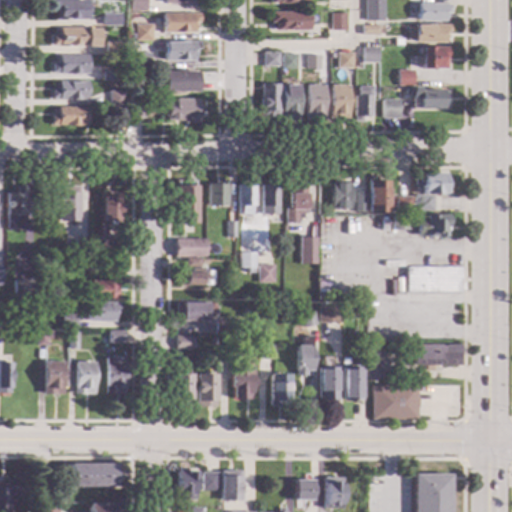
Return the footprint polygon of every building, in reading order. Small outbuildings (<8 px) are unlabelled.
[(145,0),(145,11),(128,11),(128,0),(145,0)] [(383,0),(383,21),(364,21),(364,0),(383,0)] [(85,20),(55,20),(55,11),(50,11),(50,1),(85,1),(85,20)] [(444,5),(449,5),(449,13),(444,13),(444,21),(416,21),(416,3),(444,4),(444,5)] [(306,31),(273,31),(273,23),(268,23),(268,13),(306,12),(306,31)] [(197,23),(192,23),(192,33),(167,33),(167,35),(163,35),(163,33),(161,33),(161,14),(197,14),(197,23)] [(344,31),(328,31),(329,14),(344,14),(344,31)] [(112,27),(99,27),(99,18),(111,18),(112,18),(112,27)] [(448,35),(444,35),(444,43),(414,43),(414,41),(406,41),(406,27),(414,27),(414,24),(448,24),(448,35)] [(150,41),(133,41),(133,25),(150,25),(150,41)] [(376,27),(382,27),(383,34),(376,34),(376,36),(361,36),(361,26),(376,26),(376,27)] [(85,46),(50,46),(50,37),(55,37),(55,28),(85,28),(85,46)] [(120,54),(102,54),(102,42),(120,43),(120,54)] [(198,49),(192,49),(192,62),(184,61),(184,63),(175,63),(175,61),(162,61),(162,42),(198,42),(198,49)] [(446,69),(420,70),(419,47),(446,47),(446,69)] [(376,63),(361,64),(361,48),(376,48),(376,63)] [(149,71),(132,71),(132,53),(149,53),(149,71)] [(276,67),(261,67),(261,53),(276,53),(276,67)] [(351,68),(335,69),(335,54),(351,54),(351,68)] [(295,70),(279,70),(279,55),(295,55),(295,70)] [(84,74),(49,74),(50,64),(55,64),(55,56),(84,56),(84,74)] [(318,70),(304,69),(304,56),(318,56),(318,70)] [(120,82),(99,82),(99,71),(112,71),(112,66),(120,66),(120,82)] [(411,86),(396,86),(395,71),(411,71),(411,86)] [(195,93),(159,92),(160,72),(196,73),(195,93)] [(84,100),(49,100),(49,90),(54,90),(54,81),(84,81),(84,100)] [(277,117),(271,116),(271,119),(269,121),(264,121),(262,119),(262,116),(258,116),(259,85),(277,85),(277,117)] [(297,121),(278,121),(278,106),(279,106),(280,85),(297,86),(297,121)] [(321,121),(302,121),(303,106),(304,106),(304,85),(322,85),(321,121)] [(346,121),(327,121),(327,106),(328,107),(328,85),(346,86),(346,121)] [(371,93),(372,93),(372,117),(370,117),(370,119),(353,119),(352,95),(356,95),(356,87),(371,87),(371,93)] [(418,91),(441,90),(441,109),(411,109),(411,97),(409,97),(409,94),(403,94),(403,88),(418,88),(418,91)] [(121,107),(106,107),(106,92),(121,92),(121,107)] [(196,123),(183,123),(183,122),(164,122),(164,99),(196,99),(196,123)] [(143,119),(126,119),(126,100),(143,101),(143,119)] [(397,119),(380,119),(380,100),(397,100),(397,119)] [(84,108),(84,126),(49,126),(49,116),(54,116),(54,108),(84,108)] [(120,124),(110,124),(110,109),(120,109),(120,124)] [(443,182),(447,182),(447,195),(419,195),(419,186),(412,186),(412,173),(443,173),(443,182)] [(376,181),(386,181),(386,213),(366,213),(366,176),(376,176),(376,181)] [(192,225),(171,224),(172,181),(193,181),(192,225)] [(223,207),(204,207),(204,184),(212,184),(212,181),(224,181),(223,207)] [(246,185),(252,185),(252,215),(235,215),(235,185),(237,185),(237,182),(246,182),(246,185)] [(268,185),(276,185),(276,215),(259,215),(259,185),(262,185),(262,183),(268,183),(268,185)] [(348,209),(328,209),(329,183),(348,183),(348,209)] [(23,230),(3,229),(3,194),(14,194),(14,186),(23,187),(23,230)] [(77,222),(56,222),(57,187),(77,187),(77,222)] [(304,214),(296,214),(296,224),(283,224),(283,208),(288,208),(288,187),(304,187),(304,214)] [(119,220),(118,220),(118,223),(111,223),(111,225),(104,225),(104,223),(98,223),(99,193),(119,194),(119,220)] [(432,212),(412,212),(412,196),(432,195),(432,212)] [(410,213),(394,213),(394,197),(410,197),(410,213)] [(363,214),(355,214),(356,198),(364,198),(363,214)] [(445,227),(443,227),(443,237),(423,237),(423,236),(416,236),(416,219),(423,219),(423,216),(445,215),(445,227)] [(409,231),(391,230),(391,216),(409,216),(409,231)] [(233,238),(223,238),(224,222),(233,222),(233,238)] [(316,265),(298,265),(298,238),(316,238),(316,265)] [(203,257),(173,258),(172,240),(203,239),(203,257)] [(86,242),(86,258),(70,258),(71,241),(86,242)] [(115,259),(99,259),(99,241),(115,241),(115,259)] [(253,269),(238,269),(238,253),(253,253),(253,269)] [(197,269),(205,269),(205,286),(177,287),(177,279),(183,278),(183,259),(197,259),(197,269)] [(100,264),(99,273),(84,272),(84,263),(100,264)] [(271,283),(256,283),(256,266),(264,266),(271,266),(271,283)] [(458,293),(405,293),(405,268),(458,267),(458,293)] [(31,300),(11,300),(11,280),(12,280),(31,280),(31,300)] [(116,300),(89,299),(89,287),(86,287),(86,282),(89,282),(89,281),(116,281),(116,300)] [(112,304),(117,305),(117,314),(112,314),(112,322),(85,322),(85,303),(112,303),(112,304)] [(204,307),(211,307),(211,315),(205,315),(205,322),(173,322),(173,303),(204,303),(204,307)] [(338,319),(319,319),(320,306),(338,306),(338,319)] [(358,315),(341,314),(341,308),(347,308),(347,306),(358,306),(358,315)] [(314,326),(302,328),(299,315),(312,312),(314,326)] [(74,315),(75,329),(59,330),(59,315),(74,315)] [(0,318),(16,318),(15,336),(0,336),(0,318)] [(234,335),(212,335),(212,320),(234,320),(234,335)] [(50,340),(44,340),(44,346),(35,346),(35,330),(50,330),(50,340)] [(122,344),(105,344),(105,331),(121,331),(122,344)] [(75,349),(65,349),(65,332),(76,333),(75,349)] [(188,336),(188,338),(192,338),(192,348),(188,348),(188,351),(172,351),(172,336),(188,336)] [(309,371),(293,371),(293,347),(298,347),(298,339),(303,339),(303,336),(310,336),(309,371)] [(272,360),(257,360),(257,345),(272,345),(272,360)] [(457,366),(432,366),(432,371),(421,371),(421,366),(412,366),(412,346),(457,345),(457,366)] [(379,353),(379,379),(366,379),(365,353),(379,353)] [(112,363),(122,363),(121,395),(102,395),(102,358),(112,358),(112,363)] [(247,367),(252,367),(252,372),(247,372),(247,375),(249,375),(249,394),(247,394),(247,400),(230,400),(230,389),(228,389),(228,375),(232,375),(232,360),(247,360),(247,367)] [(60,395),(40,395),(40,362),(60,362),(60,395)] [(72,362),(91,363),(90,395),(70,395),(72,362)] [(8,364),(0,363),(0,394),(7,394),(8,364)] [(334,401),(316,401),(315,375),(315,368),(334,367),(334,401)] [(360,401),(341,401),(340,368),(359,367),(360,401)] [(186,374),(190,374),(189,407),(169,407),(170,374),(177,374),(177,369),(186,369),(186,374)] [(213,407),(193,407),(194,374),(214,374),(213,407)] [(286,407),(267,407),(267,375),(287,375),(286,407)] [(414,398),(416,398),(416,409),(415,409),(414,420),(369,420),(369,386),(414,386),(414,398)] [(110,487),(66,487),(66,464),(110,465),(110,487)] [(184,472),(193,472),(193,501),(179,501),(179,495),(174,495),(174,468),(184,468),(184,472)] [(238,502),(218,501),(218,471),(238,472),(238,502)] [(215,491),(199,491),(199,473),(215,473),(215,491)] [(448,511),(412,511),(412,474),(448,474),(448,511)] [(341,478),(340,511),(320,510),(321,478),(341,478)] [(309,501),(291,501),(291,480),(309,481),(309,501)] [(5,487),(18,487),(18,500),(5,500),(5,511),(0,511),(0,484),(5,484),(5,487)] [(114,511),(84,511),(84,503),(115,503),(114,511)]
